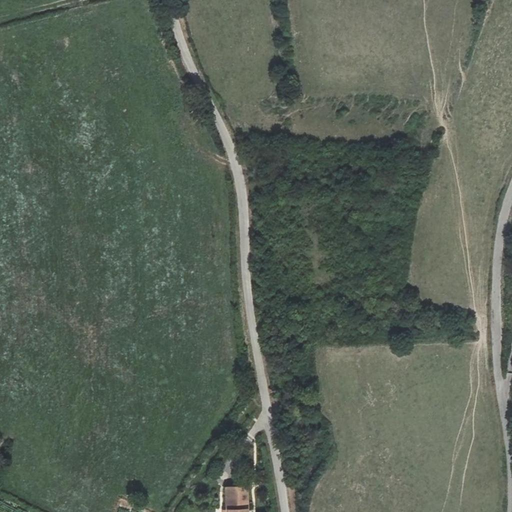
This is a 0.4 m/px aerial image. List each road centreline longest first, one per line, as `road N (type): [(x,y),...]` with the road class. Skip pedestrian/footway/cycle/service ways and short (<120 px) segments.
road 1 (unclassified): [(168,0),(237,171),(249,306),(284,511)]
road 2 (unclassified): [(511,477),(495,329),(499,239),(511,189)]
